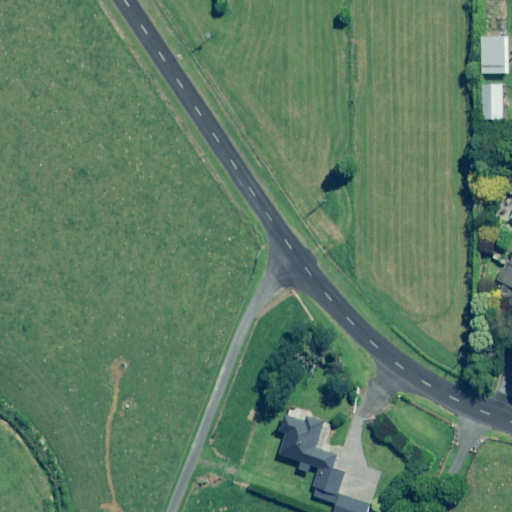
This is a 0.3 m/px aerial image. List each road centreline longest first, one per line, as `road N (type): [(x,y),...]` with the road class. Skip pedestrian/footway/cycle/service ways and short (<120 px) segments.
road 1 (tertiary): [(511,422),(425,384),(331,300),(124,0)]
road 2 (unknown): [(274,226),(168,511)]
